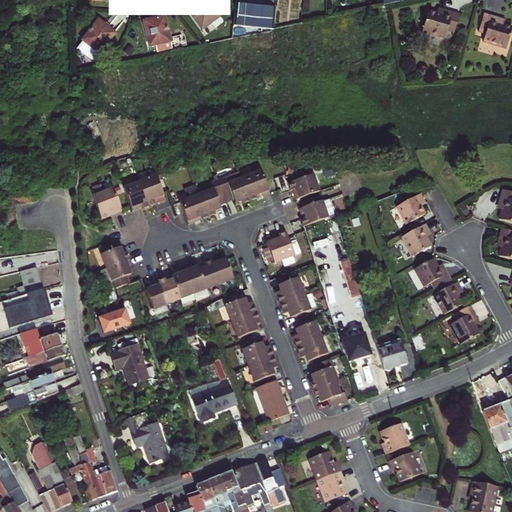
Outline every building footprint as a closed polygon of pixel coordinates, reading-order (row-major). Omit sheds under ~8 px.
[(198,0),(195,3),(186,9),(202,30),(211,24),(214,29),(223,22),(206,0),(198,0)] [(274,9),(235,5),(233,27),(272,30),(274,9)] [(436,12),(427,10),(421,33),(445,39),(447,32),(454,34),(460,15),(442,10),(441,14),(436,12)] [(502,19),(484,14),(479,33),(486,35),(483,43),(506,49),(511,29),(511,28),(500,25),(502,19)] [(156,19),(144,22),(149,47),(156,46),(157,52),(172,49),(170,43),(171,42),(165,17),(156,19)] [(81,44),(71,44),(71,56),(85,56),(93,62),(115,34),(107,28),(98,21),(82,41),(83,42),(81,44)] [(239,172),(241,179),(250,201),(256,199),(255,195),(261,193),(262,196),(263,196),(270,193),(260,171),(253,174),(250,167),(239,172)] [(334,168),(324,171),(325,176),(336,172),(334,168)] [(294,196),(295,200),(319,192),(313,175),(302,179),(288,184),(291,191),(292,190),(295,189),(296,192),(293,193),(294,196)] [(140,182),(150,207),(156,205),(155,203),(154,199),(156,198),(158,204),(166,201),(164,196),(156,176),(140,182)] [(225,178),(218,181),(227,203),(234,201),(235,203),(238,202),(241,201),(243,204),(250,201),(241,179),(227,185),(225,178)] [(219,207),(227,203),(218,181),(210,184),(212,190),(200,195),(208,217),(215,215),(214,212),(217,211),(220,210),(219,207)] [(143,210),(150,207),(140,182),(124,188),(133,211),(139,209),(138,206),(140,204),(142,208),(143,210)] [(199,217),(201,220),(208,217),(200,195),(197,186),(184,191),(188,200),(179,203),(184,214),(186,219),(188,225),(196,222),(195,219),(199,217)] [(108,214),(113,212),(120,209),(112,189),(93,197),(101,220),(108,217),(108,214)] [(503,206),(502,210),(499,220),(511,224),(511,193),(502,191),(498,205),(503,206)] [(419,204),(424,201),(420,195),(396,208),(406,225),(425,215),(421,207),(419,204)] [(300,220),(303,227),(328,218),(322,201),(298,209),(300,214),(302,219),(300,220)] [(431,247),(426,238),(424,234),(429,231),(425,224),(401,238),(412,257),(431,247)] [(511,231),(501,228),(497,243),(502,244),(501,249),(499,257),(511,260),(511,231)] [(285,233),(278,236),(279,239),(274,241),(273,238),(265,241),(274,264),(294,256),(285,233)] [(116,249),(114,242),(110,243),(98,248),(106,269),(126,261),(129,260),(126,253),(123,254),(121,248),(116,249)] [(260,246),(268,266),(273,264),(265,244),(260,246)] [(58,256),(57,251),(45,252),(44,254),(46,264),(59,261),(58,256)] [(339,263),(347,260),(345,254),(338,257),(339,263)] [(350,298),(360,295),(349,259),(347,260),(339,263),(350,298)] [(439,270),(437,267),(433,259),(414,270),(424,287),(431,284),(435,290),(451,281),(444,268),(439,270)] [(219,262),(212,265),(220,285),(233,279),(225,260),(219,262)] [(131,275),(128,268),(126,261),(106,269),(112,282),(114,289),(130,283),(127,276),(131,275)] [(374,261),(365,264),(367,270),(375,267),(374,261)] [(205,268),(199,270),(207,290),(220,285),(212,265),(211,262),(203,264),(205,268)] [(191,269),(185,272),(193,295),(196,302),(209,296),(207,290),(199,270),(198,267),(191,269)] [(36,269),(18,273),(22,285),(39,280),(38,275),(36,269)] [(112,282),(106,269),(101,271),(106,284),(112,282)] [(171,277),(173,280),(180,300),(193,295),(185,272),(178,274),(171,277)] [(180,300),(173,280),(167,283),(166,279),(158,282),(160,286),(167,305),(180,300)] [(277,299),(279,304),(304,294),(298,279),(278,286),(281,292),(276,294),(277,299)] [(18,297),(42,290),(41,285),(39,280),(22,285),(14,287),(18,297)] [(463,305),(458,295),(456,292),(461,290),(457,283),(433,296),(444,315),(463,305)] [(167,305),(160,286),(152,288),(146,291),(154,310),(167,305)] [(44,296),(42,290),(18,297),(1,303),(5,314),(46,302),(44,296)] [(304,294),(279,304),(281,309),(283,315),(289,313),(291,318),(310,311),(310,310),(316,307),(311,295),(305,297),(304,294)] [(225,307),(231,323),(257,313),(255,308),(253,303),(247,305),(244,299),(225,307)] [(46,302),(5,314),(10,330),(51,317),(48,309),(46,302)] [(167,305),(154,310),(156,317),(170,312),(167,305)] [(479,334),(474,326),(472,322),(477,319),(470,306),(453,315),(457,322),(450,326),(460,345),(479,334)] [(125,310),(99,319),(104,334),(130,325),(125,310)] [(257,313),(231,323),(237,339),(257,331),(255,326),(261,323),(259,318),(257,313)] [(294,343),(296,348),(321,338),(315,322),(295,330),(297,335),(292,338),(294,343)] [(59,340),(57,334),(29,344),(25,333),(10,338),(17,362),(23,360),(61,347),(59,340)] [(344,346),(341,347),(345,358),(347,357),(349,362),(370,355),(364,335),(343,342),(344,346)] [(321,338),(296,348),(298,354),(300,358),(305,356),(308,362),(327,354),(321,338)] [(400,340),(390,343),(391,346),(378,350),(384,370),(385,371),(387,372),(388,372),(390,372),(391,371),(392,369),(407,364),(400,340)] [(242,351),(248,366),(274,357),(272,352),(270,347),(264,349),(262,343),(242,351)] [(111,355),(116,370),(123,368),(129,386),(148,380),(137,346),(111,355)] [(61,347),(23,360),(25,364),(27,363),(29,369),(61,358),(65,356),(63,351),(61,347)] [(274,357),(248,366),(254,383),(274,375),(272,369),(278,367),(276,362),(274,357)] [(63,363),(61,358),(29,369),(30,372),(31,377),(27,379),(26,376),(3,384),(5,391),(11,389),(17,387),(39,379),(39,378),(65,368),(63,363)] [(313,382),(310,384),(311,386),(312,391),(336,382),(339,381),(331,360),(315,366),(318,373),(311,376),(313,382)] [(208,392),(206,385),(189,392),(201,423),(214,419),(212,413),(235,405),(218,361),(212,363),(219,380),(220,384),(219,385),(220,388),(208,392)] [(11,389),(15,399),(53,384),(52,382),(63,378),(62,374),(61,371),(39,379),(17,387),(11,389)] [(511,375),(510,377),(510,376),(498,382),(509,402),(511,411),(511,375)] [(220,384),(219,380),(206,385),(208,392),(220,388),(219,385),(220,384)] [(256,388),(269,422),(289,414),(285,404),(281,394),(279,393),(275,381),(256,388)] [(314,394),(315,398),(319,396),(321,403),(329,400),(331,407),(346,401),(344,394),(341,395),(336,382),(312,391),(314,394)] [(27,406),(57,394),(55,389),(53,384),(15,399),(6,402),(10,413),(20,409),(27,406)] [(62,392),(65,399),(83,393),(81,385),(62,392)] [(501,440),(498,432),(497,433),(495,429),(506,424),(508,428),(511,426),(511,411),(509,402),(498,407),(495,405),(490,407),(489,410),(483,412),(495,443),(501,440)] [(47,511),(53,511),(72,504),(63,485),(65,485),(60,474),(40,432),(39,433),(27,407),(1,420),(14,449),(25,470),(36,464),(39,471),(38,472),(48,492),(39,496),(47,511)] [(144,413),(126,420),(136,448),(143,446),(149,464),(168,457),(168,454),(171,451),(164,444),(157,424),(149,427),(144,413)] [(269,422),(256,427),(259,435),(273,429),(269,422)] [(497,433),(498,432),(508,428),(506,424),(495,429),(497,433)] [(382,448),(385,456),(410,446),(401,425),(380,433),(383,440),(385,447),(382,448)] [(83,491),(87,500),(88,504),(103,498),(93,472),(90,464),(85,451),(79,436),(74,438),(81,456),(81,466),(69,470),(72,476),(81,472),(87,489),(83,491)] [(75,448),(70,438),(63,441),(73,466),(78,464),(79,463),(77,458),(78,457),(75,450),(75,448)] [(91,449),(85,451),(90,464),(96,461),(91,449)] [(332,459),(329,452),(309,460),(317,482),(341,473),(338,465),(334,466),(332,459)] [(399,484),(421,475),(412,453),(388,463),(391,470),(394,469),(397,476),(399,484)] [(6,460),(3,461),(0,455),(0,482),(17,510),(29,503),(6,460)] [(279,489),(272,472),(270,473),(265,460),(254,464),(266,494),(273,491),(278,504),(284,502),(279,489)] [(273,511),(266,494),(254,464),(231,473),(245,509),(254,505),(252,498),(259,495),(265,511),(273,511)] [(108,466),(93,472),(103,498),(117,492),(108,466)] [(286,486),(279,469),(272,472),(279,489),(286,486)] [(66,472),(60,474),(65,485),(63,485),(72,504),(73,503),(82,500),(72,478),(69,478),(66,472)] [(34,473),(27,476),(35,490),(41,487),(34,473)] [(231,473),(219,478),(227,500),(232,498),(235,506),(236,506),(238,511),(237,511),(246,511),(245,509),(231,473)] [(344,481),(341,473),(317,482),(325,504),(346,496),(343,489),(340,482),(344,481)] [(227,500),(219,478),(209,481),(207,483),(217,511),(224,511),(223,509),(221,504),(228,502),(227,500)] [(0,500),(0,511),(18,511),(11,500),(0,482),(0,494),(3,499),(0,500)] [(195,487),(198,493),(202,502),(205,511),(207,511),(211,511),(217,511),(207,483),(195,487)] [(492,511),(498,488),(473,483),(469,497),(473,499),(471,506),(470,511),(492,511)] [(186,497),(187,502),(190,511),(205,511),(202,502),(198,493),(186,497)] [(181,511),(190,511),(187,502),(179,504),(182,511),(181,511)] [(354,508),(350,502),(333,511),(352,511),(351,511),(354,508)]
